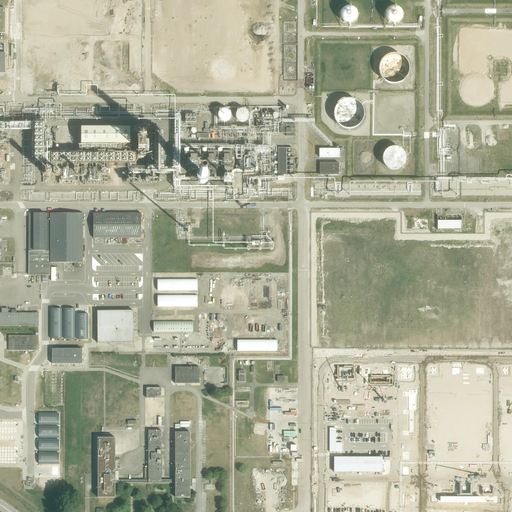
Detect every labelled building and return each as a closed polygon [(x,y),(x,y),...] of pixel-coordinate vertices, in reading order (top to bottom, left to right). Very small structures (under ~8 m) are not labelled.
[(255,0),(255,13),(267,13),(267,0),(255,0)] [(357,14),(357,13),(357,11),(356,10),(355,8),(354,7),(352,7),(350,6),(349,6),(347,6),(346,7),(344,8),(343,9),(342,10),(341,11),(341,13),(341,14),(341,16),(341,17),(342,18),(343,20),(344,21),(346,22),(347,22),(349,22),(350,22),(352,22),(354,21),(355,20),(356,19),(357,17),(357,16),(357,14)] [(402,15),(402,14),(402,13),(402,11),(401,10),(400,9),(399,8),(398,7),(397,7),(395,6),(393,6),(391,7),(390,8),(389,9),(388,10),(387,11),(386,13),(386,14),(386,16),(387,17),(387,19),(388,20),(389,21),(391,22),(392,22),(394,23),(395,23),(397,22),(399,21),(400,20),(401,19),(402,18),(402,17),(402,15)] [(237,27),(234,15),(222,14),(211,17),(210,29),(213,43),(224,44),(237,41),(238,25),(237,24),(237,27)] [(195,38),(196,21),(180,20),(180,37),(195,38)] [(267,39),(268,22),(253,21),(252,38),(267,39)] [(463,57),(489,58),(491,31),(465,30),(463,57)] [(194,46),(183,45),(182,59),(193,59),(194,46)] [(253,46),(253,63),(268,63),(268,46),(253,46)] [(212,57),(211,71),(214,81),(225,81),(236,78),(237,67),(233,55),(222,54),(212,57)] [(387,82),(397,84),(407,79),(411,70),(408,61),(401,54),(391,54),(384,58),(380,66),(381,76),(387,82)] [(159,71),(168,68),(165,58),(156,61),(159,71)] [(199,85),(194,67),(177,71),(182,90),(199,85)] [(252,88),(267,88),(268,72),(253,71),(252,88)] [(492,91),(489,78),(478,74),(466,77),(463,87),(466,100),(477,104),(489,101),(492,91)] [(341,127),(352,129),(361,124),(365,115),(363,106),(355,99),(346,99),(338,103),(334,111),(335,121),(341,127)] [(232,116),(232,115),(232,114),(231,113),(231,112),(230,111),(229,110),(228,109),(226,109),(225,109),(223,109),(222,110),(221,110),(220,111),(219,112),(219,114),(218,115),(219,116),(219,118),(219,119),(220,120),(221,121),(222,121),(224,122),(225,122),(226,122),(227,122),(228,121),(230,120),(231,119),(231,118),(232,117),(232,116)] [(249,116),(249,115),(249,113),(248,112),(247,111),(246,110),(245,110),(244,109),(242,109),(241,109),(239,110),(238,111),(237,112),(236,113),(236,115),(236,116),(236,117),(236,119),(237,120),(238,121),(239,122),(240,122),(242,123),(243,123),(245,122),(247,121),(247,120),(249,118),(249,117),(249,116)] [(295,136),(295,124),(286,124),(280,124),(280,133),(286,133),(286,136),(295,136)] [(130,128),(81,128),(81,144),(130,144),(130,128)] [(278,174),(286,174),(286,148),(278,148),(278,174)] [(389,168),(398,169),(403,166),(406,157),(403,151),(397,148),(389,149),(384,155),(385,163),(389,168)] [(339,158),(339,149),(319,149),(319,157),(339,158)] [(191,165),(191,170),(198,169),(198,165),(201,165),(201,160),(198,160),(198,151),(190,151),(190,165),(191,165)] [(225,152),(224,164),(234,164),(234,160),(231,160),(231,154),(226,153),(226,152),(225,152)] [(339,174),(339,163),(319,163),(319,174),(339,174)] [(199,173),(200,185),(208,184),(206,172),(199,173)] [(28,213),(28,270),(28,275),(51,275),(51,263),(83,263),(83,214),(50,213),(28,213)] [(141,238),(142,213),(94,213),(93,238),(123,238),(136,238),(141,238)] [(461,229),(461,221),(437,221),(438,229),(461,229)] [(197,290),(198,279),(157,280),(157,290),(197,290)] [(197,307),(197,296),(157,296),(158,307),(197,307)] [(0,325),(39,326),(39,313),(34,313),(8,313),(8,308),(2,308),(2,313),(0,312),(0,387),(1,388),(1,377),(0,377),(0,325)] [(62,309),(51,309),(50,339),(62,339),(62,309)] [(75,309),(64,309),(64,339),(75,339),(75,309)] [(133,311),(97,311),(97,343),(133,342),(133,311)] [(88,314),(77,314),(77,339),(88,339),(88,314)] [(153,321),(153,332),(193,332),(193,321),(153,321)] [(440,343),(452,345),(451,348),(454,349),(455,343),(461,345),(464,333),(456,332),(452,331),(451,335),(444,333),(443,338),(441,338),(440,343)] [(39,336),(9,336),(9,351),(39,351),(39,336)] [(237,347),(237,352),(277,352),(277,341),(237,341),(237,347)] [(82,350),(52,350),(52,365),(82,365),(82,350)] [(175,367),(175,384),(199,384),(199,367),(175,367)] [(329,381),(329,369),(315,369),(315,381),(329,381)] [(62,373),(47,373),(47,404),(62,404),(62,373)] [(84,392),(115,392),(115,376),(84,376),(84,392)] [(466,377),(466,391),(487,391),(487,380),(478,380),(478,377),(466,377)] [(161,398),(161,388),(147,388),(147,398),(161,398)] [(84,401),(84,417),(115,417),(115,402),(84,401)] [(59,414),(39,414),(39,425),(59,425),(59,414)] [(456,424),(486,425),(486,414),(456,414),(456,424)] [(59,427),(39,427),(39,438),(59,438),(59,427)] [(148,430),(148,468),(144,468),(144,480),(144,483),(161,483),(161,480),(161,430),(148,430)] [(175,432),(175,480),(175,483),(175,498),(190,497),(190,487),(192,487),(192,479),(190,479),(190,432),(175,432)] [(115,438),(98,438),(98,498),(115,498),(115,483),(118,483),(118,480),(118,471),(115,471),(115,438)] [(59,440),(39,440),(39,451),(59,451),(59,440)] [(486,440),(456,440),(456,451),(486,451),(486,440)] [(59,453),(39,453),(39,464),(59,464),(59,453)] [(484,511),(485,501),(465,501),(464,511),(484,511)]
